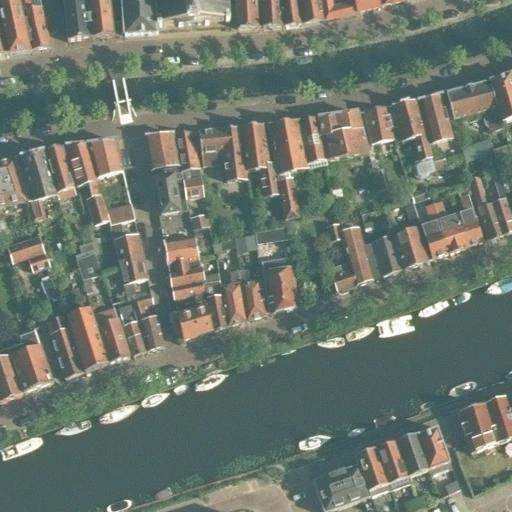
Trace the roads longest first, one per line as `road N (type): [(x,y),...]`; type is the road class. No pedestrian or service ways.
road 1 (residential): [(0,72),(278,37),(437,0)]
road 2 (residential): [(511,61),(389,98),(124,124)]
road 3 (residential): [(177,362),(511,243)]
road 4 (residential): [(177,362),(124,124)]
road 5 (residential): [(0,424),(177,362)]
road 6 (residential): [(124,124),(0,148)]
